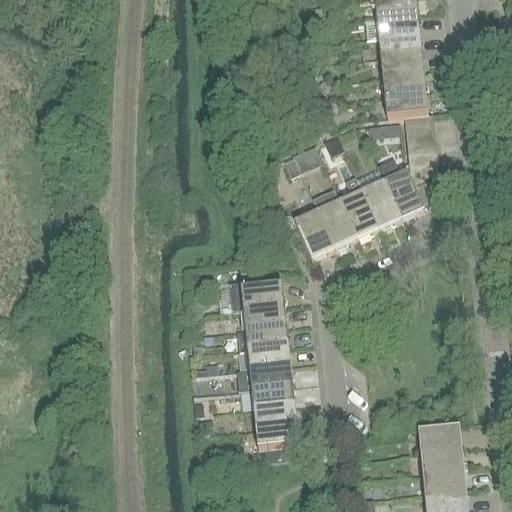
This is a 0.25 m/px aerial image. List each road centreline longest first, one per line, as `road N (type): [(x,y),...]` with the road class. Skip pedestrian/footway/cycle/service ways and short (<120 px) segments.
road 1 (residential): [(341,443),(326,299),(447,242),(484,235)]
road 2 (residential): [(511,507),(484,235)]
road 3 (residential): [(484,235),(462,0)]
